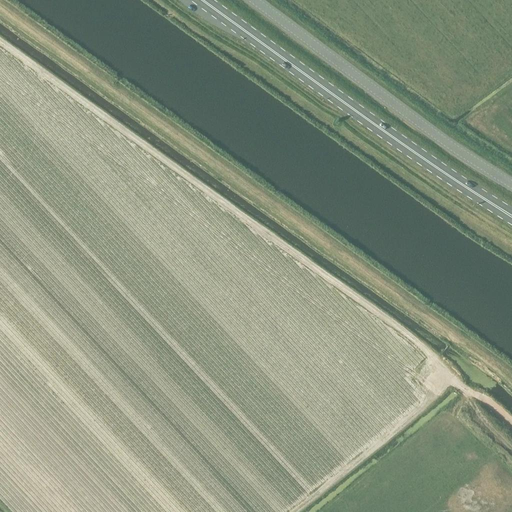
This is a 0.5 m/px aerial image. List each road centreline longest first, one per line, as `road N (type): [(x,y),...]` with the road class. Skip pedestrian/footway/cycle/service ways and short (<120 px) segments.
road 1 (primary): [(511,217),(201,0)]
road 2 (unclassified): [(511,185),(252,0)]
